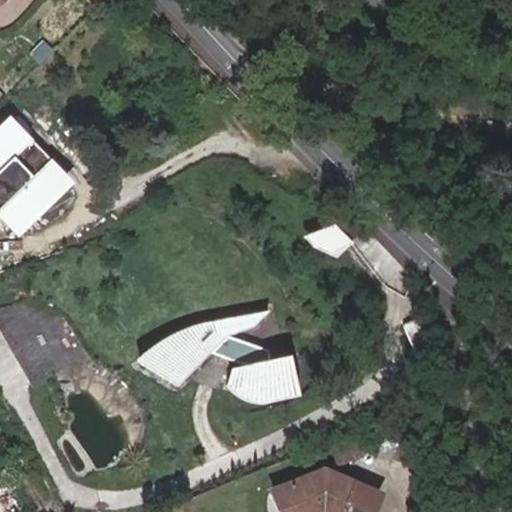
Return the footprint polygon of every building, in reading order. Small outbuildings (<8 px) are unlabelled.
[(71,173),(4,107),(0,110),(0,206),(18,225),(71,173)] [(357,249),(335,225),(320,239),(342,263),(357,249)] [(30,291),(20,296),(63,373),(72,367),(30,291)] [(63,373),(20,296),(0,307),(0,324),(36,388),(63,373)] [(253,319),(257,332),(273,315),(253,319)] [(264,403),(292,397),(285,363),(275,365),(273,355),(233,340),(257,332),(253,319),(209,326),(164,355),(190,381),(214,357),(250,369),(235,373),(229,389),(230,390),(264,403)] [(440,354),(428,324),(407,332),(419,363),(440,354)] [(190,381),(164,355),(145,367),(181,389),(190,381)] [(405,440),(396,417),(363,429),(372,452),(405,440)] [(372,452),(363,429),(332,442),(341,464),(372,452)] [(369,511),(375,499),(316,475),(270,494),(274,501),(271,504),(268,507),(266,511),(369,511)]
